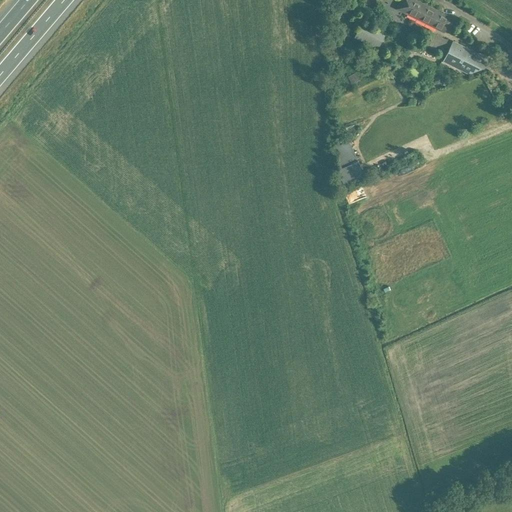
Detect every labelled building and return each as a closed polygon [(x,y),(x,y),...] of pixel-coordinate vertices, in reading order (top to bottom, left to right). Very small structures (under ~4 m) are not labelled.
[(403,0),(399,9),(405,12),(444,32),(450,18),(414,0),(403,0)] [(337,19),(342,14),(337,7),(332,12),(337,19)] [(363,22),(355,37),(378,49),(386,34),(363,22)] [(425,45),(441,53),(447,40),(431,32),(425,45)] [(453,42),(443,62),(467,73),(487,64),(493,61),(453,42)] [(441,64),(438,69),(449,74),(451,69),(441,64)] [(364,176),(360,166),(348,140),(334,146),(342,168),(338,170),(333,171),(338,186),(343,184),(364,176)]
